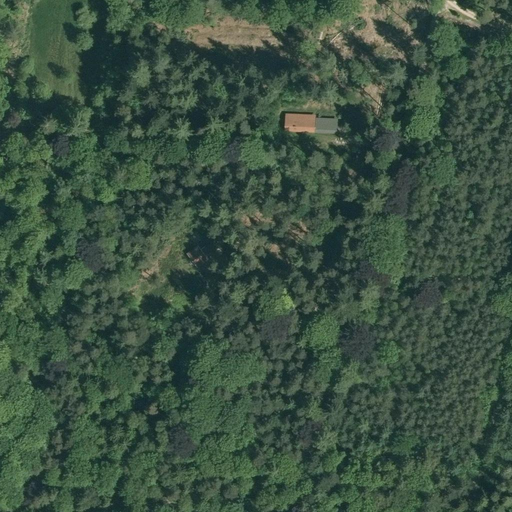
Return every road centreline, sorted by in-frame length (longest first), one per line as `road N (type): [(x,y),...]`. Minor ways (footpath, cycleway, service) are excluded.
road 1 (track): [(156,503),(207,279)]
road 2 (track): [(109,136),(335,141)]
road 3 (track): [(467,511),(511,359)]
